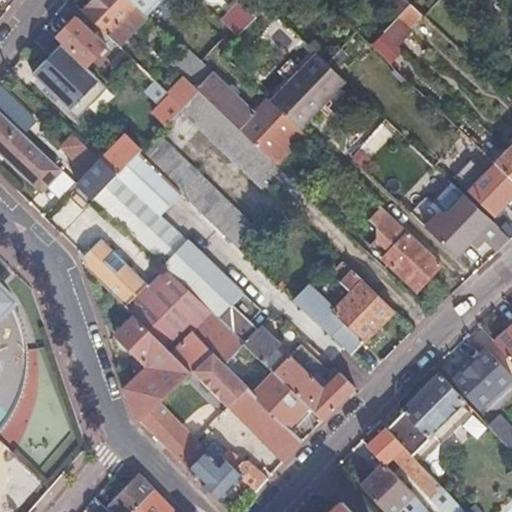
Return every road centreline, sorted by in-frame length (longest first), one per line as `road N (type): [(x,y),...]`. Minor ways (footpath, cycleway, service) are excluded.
road 1 (residential): [(267,511),(495,278)]
road 2 (residential): [(128,440),(110,411),(60,257),(0,201)]
